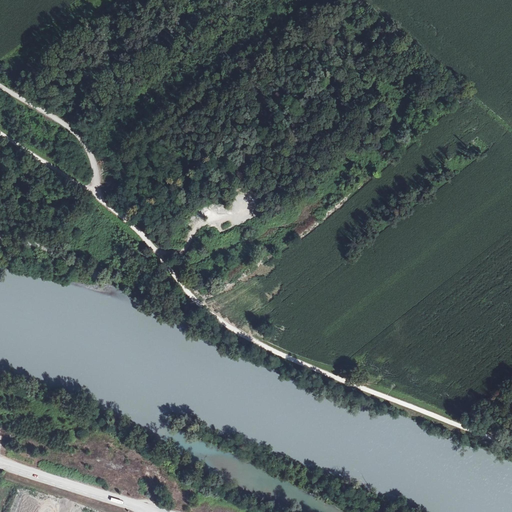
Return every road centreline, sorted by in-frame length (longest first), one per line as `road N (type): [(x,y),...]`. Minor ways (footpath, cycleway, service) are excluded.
road 1 (tertiary): [(0,461),(159,511)]
road 2 (track): [(93,194),(92,156),(80,137),(0,86)]
